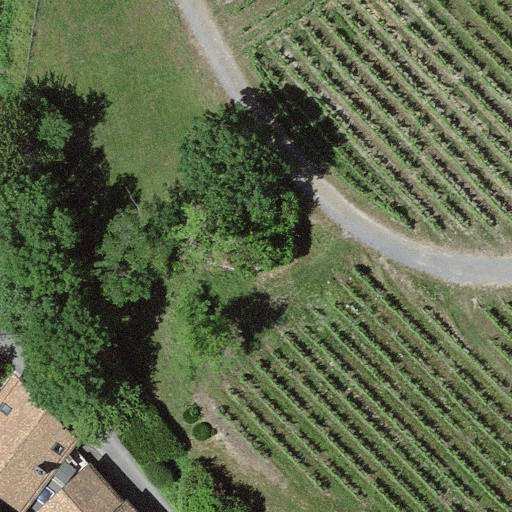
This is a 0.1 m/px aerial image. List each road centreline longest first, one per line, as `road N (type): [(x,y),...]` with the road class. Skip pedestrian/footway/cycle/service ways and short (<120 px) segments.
road 1 (track): [(193,0),(260,131),(309,190),(423,263),(511,272)]
road 2 (residential): [(0,350),(171,511)]
